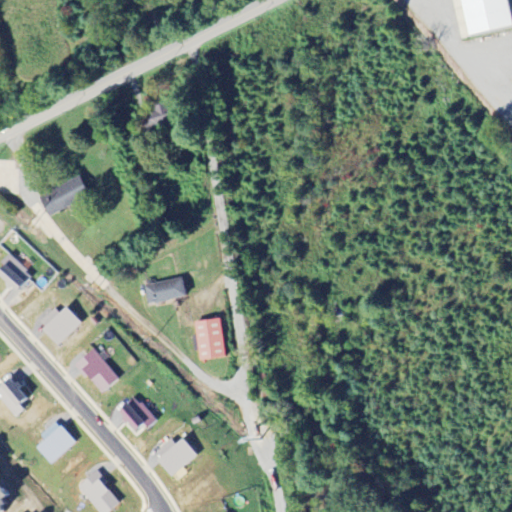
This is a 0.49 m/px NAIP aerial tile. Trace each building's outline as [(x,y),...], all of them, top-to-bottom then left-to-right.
[(458,0),(466,37),(510,27),(504,0),(458,0)] [(86,198),(77,179),(37,197),(46,217),(86,198)] [(0,282),(13,293),(29,276),(7,256),(0,263),(0,282)] [(147,306),(184,297),(180,278),(142,287),(147,306)] [(56,347),(79,325),(63,308),(57,314),(52,310),(36,325),(56,347)] [(193,323),(198,363),(224,359),(219,319),(193,323)] [(74,363),(96,395),(115,382),(94,350),(74,363)] [(0,405),(8,416),(24,404),(14,390),(5,379),(0,382),(0,405)] [(140,424),(146,430),(155,422),(132,398),(115,415),(131,433),(140,424)] [(72,444),(52,422),(36,437),(40,441),(31,449),(47,467),(72,444)] [(172,478),(197,456),(182,439),(175,445),(170,440),(153,456),(172,478)] [(107,511),(117,505),(103,486),(105,484),(95,472),(75,487),(94,511),(107,511)]
